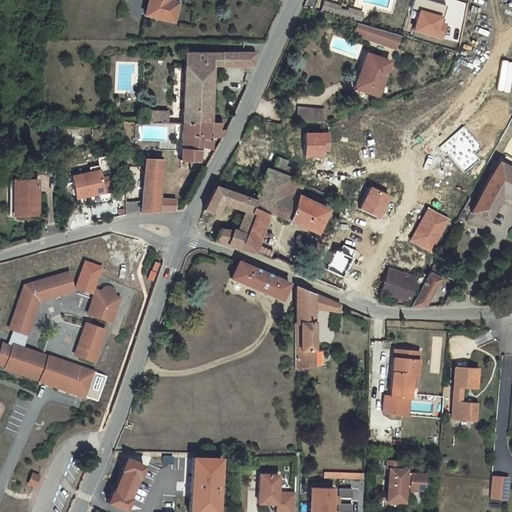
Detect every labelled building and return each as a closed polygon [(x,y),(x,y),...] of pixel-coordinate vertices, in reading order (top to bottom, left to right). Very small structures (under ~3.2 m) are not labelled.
[(181,0),(149,0),(146,16),(176,22),(181,0)] [(443,17),(446,6),(422,0),(416,0),(414,10),(421,12),(416,30),(444,38),(447,24),(442,23),(443,17)] [(321,11),(359,22),(362,12),(348,8),(347,12),(339,10),(339,6),(323,2),(321,11)] [(398,36),(358,25),(355,36),(394,49),(398,36)] [(185,124),(213,124),(215,67),(255,68),(257,57),(257,53),(188,53),(185,124)] [(364,54),(357,75),(361,77),(368,56),(364,54)] [(386,61),(368,56),(361,77),(357,75),(353,89),(375,96),(386,61)] [(296,120),(305,120),(306,109),(296,109),(296,120)] [(305,120),(321,121),(322,110),(306,109),(305,120)] [(151,110),(151,123),(170,122),(169,110),(151,110)] [(213,124),(185,124),(184,149),(183,163),(202,163),(203,148),(214,150),(215,138),(223,138),(227,131),(221,131),(212,131),(213,124)] [(324,157),(324,152),(330,151),(330,133),(307,133),(307,157),(324,157)] [(292,178),(285,175),(289,166),(291,161),(281,156),(275,171),(268,168),(254,203),(238,251),(255,255),(270,213),(320,234),(330,211),(299,197),(305,185),(292,178)] [(77,200),(106,196),(115,195),(110,159),(100,160),(101,168),(92,169),(92,174),(73,178),(77,200)] [(145,159),(144,211),(177,212),(178,199),(162,199),(163,159),(145,159)] [(511,169),(498,162),(464,220),(480,228),(498,196),(511,203),(511,169)] [(20,214),(19,184),(11,183),(12,214),(16,214),(20,214)] [(16,214),(16,220),(42,219),(40,183),(19,184),(20,214),(16,214)] [(392,198),(371,187),(361,209),(381,219),(392,198)] [(254,203),(213,188),(204,208),(216,213),(222,201),(245,212),(237,232),(221,231),(216,242),(238,251),(254,203)] [(344,203),(338,217),(343,220),(350,206),(344,203)] [(451,220),(429,208),(410,241),(432,253),(451,220)] [(326,263),(310,255),(306,263),(322,271),(323,271),(326,263)] [(306,264),(294,258),(291,264),(304,268),(306,264)] [(229,276),(280,298),(286,284),(236,261),(229,276)] [(306,263),(306,264),(304,268),(303,270),(319,278),(322,271),(306,263)] [(342,267),(340,287),(348,288),(350,268),(342,267)] [(385,268),(378,288),(408,298),(414,277),(385,268)] [(441,277),(429,269),(409,307),(424,308),(441,277)] [(337,286),(340,280),(323,271),(322,271),(319,278),(337,286)] [(20,297),(11,323),(15,329),(23,332),(29,329),(38,305),(34,304),(35,302),(32,301),(33,298),(38,293),(40,293),(42,296),(43,295),(44,298),(69,291),(72,285),(69,276),(63,273),(37,280),(37,282),(25,285),(21,297),(20,297)] [(102,291),(97,289),(89,313),(113,320),(120,297),(115,295),(116,292),(115,290),(113,287),(109,286),(107,286),(105,286),(103,288),(102,291)] [(293,286),(295,366),(313,367),(311,307),(336,311),(336,305),(293,286)] [(34,304),(38,305),(39,300),(44,298),(43,295),(42,296),(40,293),(38,293),(33,298),(32,301),(35,302),(34,304)] [(76,353),(80,354),(83,346),(86,347),(92,330),(88,329),(90,323),(86,322),(76,353)] [(106,329),(90,323),(88,329),(92,330),(86,347),(83,346),(80,354),(95,360),(106,329)] [(451,344),(461,344),(462,336),(451,335),(451,344)] [(4,344),(0,354),(0,364),(7,366),(6,369),(41,381),(87,396),(95,371),(49,356),(49,357),(14,345),(13,348),(9,346),(4,344)] [(417,351),(393,348),(387,395),(382,394),(380,412),(405,415),(410,373),(415,374),(417,351)] [(451,367),(449,419),(472,420),(473,403),(458,403),(459,387),(473,388),(474,368),(451,367)] [(444,396),(419,395),(418,415),(443,416),(444,396)] [(217,511),(220,459),(191,457),(187,511),(217,511)] [(124,460),(105,499),(123,507),(141,468),(124,460)] [(400,461),(386,460),(385,469),(388,469),(387,502),(397,502),(397,497),(405,497),(405,487),(410,487),(410,491),(426,491),(427,474),(406,474),(406,469),(399,469),(400,461)] [(27,482),(34,486),(39,476),(32,472),(27,482)] [(257,474),(255,503),(274,504),(273,511),(290,511),(292,497),(275,496),(275,493),(276,475),(257,474)] [(491,476),(489,497),(501,498),(502,493),(506,493),(507,477),(491,476)] [(335,511),(336,486),(311,486),(309,511),(335,511)] [(343,486),(343,495),(353,495),(353,486),(343,486)] [(342,502),(342,511),(352,511),(352,501),(342,502)]
